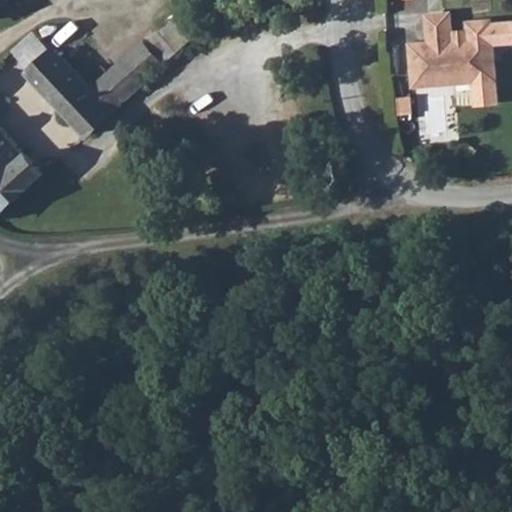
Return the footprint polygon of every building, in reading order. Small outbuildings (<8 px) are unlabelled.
[(421,86),(441,85),(441,77),(480,75),(480,65),(494,65),(492,39),(476,39),(476,31),(459,31),(456,14),(435,15),(436,44),(418,44),(421,86)] [(441,77),(441,85),(502,80),(497,21),(476,22),(476,31),(476,39),(492,39),(494,65),(480,65),(480,75),(441,77)] [(114,111),(168,62),(145,38),(93,88),(114,111)] [(32,71),(87,135),(114,111),(93,88),(58,49),(32,71)] [(0,213),(44,173),(0,123),(0,213)]
